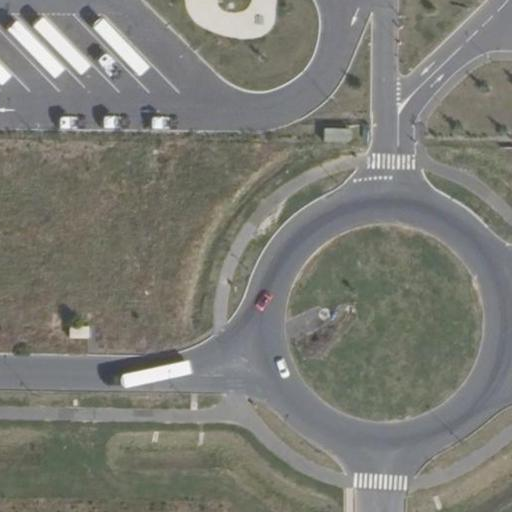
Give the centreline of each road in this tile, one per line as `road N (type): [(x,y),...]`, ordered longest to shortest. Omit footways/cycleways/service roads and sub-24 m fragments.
road 1 (unclassified): [(481,255),(424,211),(388,203),(348,208),(312,225),(283,253),(266,289),(261,329),(269,368)]
road 2 (unclassified): [(269,368),(291,404),(324,430),(364,443),(405,442),(443,428),(474,402),(495,367)]
road 3 (unclassified): [(0,367),(269,368)]
road 4 (unknown): [(216,111),(274,112),(325,84),(341,33)]
